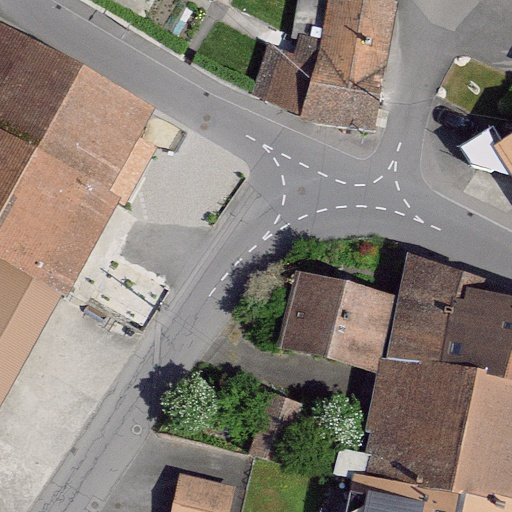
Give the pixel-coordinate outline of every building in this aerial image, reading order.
[(403,7),(386,0),(295,0),(292,16),(327,23),(319,74),(282,50),(271,100),(304,119),(377,132),(403,7)] [(166,123),(9,35),(0,50),(0,270),(63,306),(166,123)] [(511,150),(507,141),(475,160),(486,178),(502,182),(511,175),(511,150)] [(321,467),(338,471),(476,501),(487,455),(499,399),(447,387),(466,300),(477,302),(479,291),(424,279),(383,467),(324,455),(321,467)] [(401,312),(316,291),(299,359),(385,380),(401,312)] [(511,309),(477,302),(466,300),(447,387),(499,399),(511,401),(511,309)] [(511,401),(499,399),(487,455),(511,460),(511,401)] [(304,418),(281,409),(258,467),(281,476),(304,418)] [(485,503),(482,511),(511,511),(511,460),(487,455),(476,501),(485,503)] [(230,511),(238,482),(183,470),(173,511),(230,511)] [(482,511),(485,503),(476,501),(338,471),(329,511),(482,511)]
